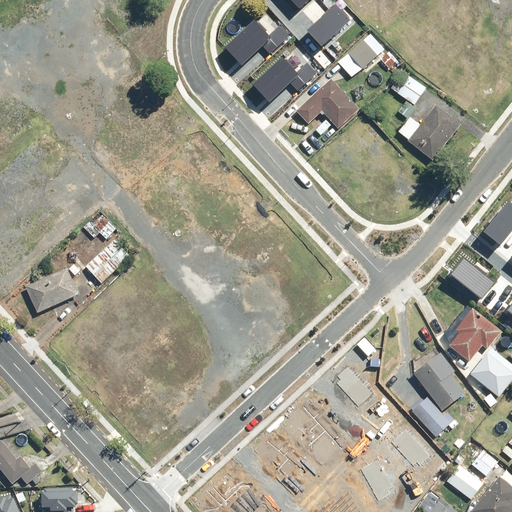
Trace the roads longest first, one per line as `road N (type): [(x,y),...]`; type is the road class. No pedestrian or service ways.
road 1 (residential): [(392,281),(199,79),(185,36),(205,0)]
road 2 (residential): [(392,281),(141,503)]
road 3 (secondary): [(0,349),(141,503)]
road 4 (residential): [(511,139),(392,281)]
